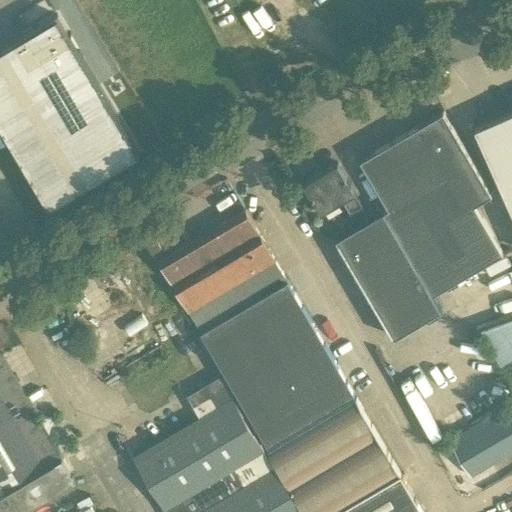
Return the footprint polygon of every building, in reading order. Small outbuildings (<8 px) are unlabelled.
[(99,0),(171,121),(218,93),(162,0),(99,0)] [(0,122),(49,204),(139,150),(100,84),(57,12),(0,46),(0,122)] [(511,101),(474,118),(511,204),(511,101)] [(388,206),(384,208),(433,290),(503,249),(474,201),(491,191),(443,109),(360,157),(388,206)] [(303,182),(320,211),(342,198),(357,224),(335,237),(336,239),(373,217),(372,215),(369,217),(355,191),(337,161),(303,182)] [(268,444),(354,393),(245,207),(158,258),(268,444)] [(433,290),(384,208),(372,215),(373,217),(336,239),(393,336),(443,307),(433,290)] [(505,359),(511,370),(511,318),(481,330),(499,363),(505,359)] [(0,511),(18,511),(76,479),(5,359),(1,352),(0,352),(0,511)] [(302,511),(220,375),(121,433),(167,511),(302,511)] [(355,397),(266,450),(303,511),(423,511),(356,396),(355,397)] [(511,401),(450,438),(471,474),(490,463),(511,450),(511,401)]
